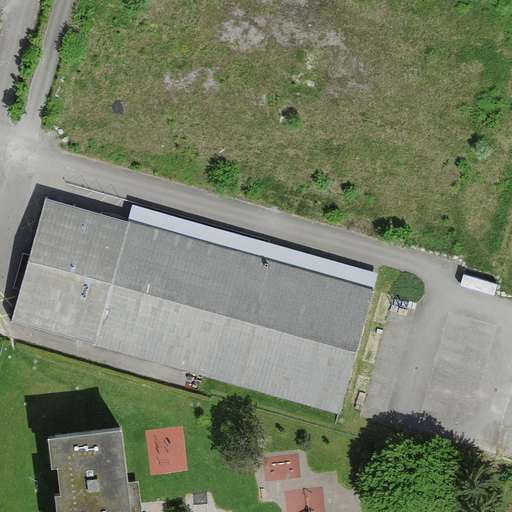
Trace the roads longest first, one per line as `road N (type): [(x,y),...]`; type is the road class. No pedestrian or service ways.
road 1 (residential): [(0,157),(465,294)]
road 2 (unknown): [(443,288),(415,377),(416,398),(429,412),(459,422),(489,415),(511,354)]
